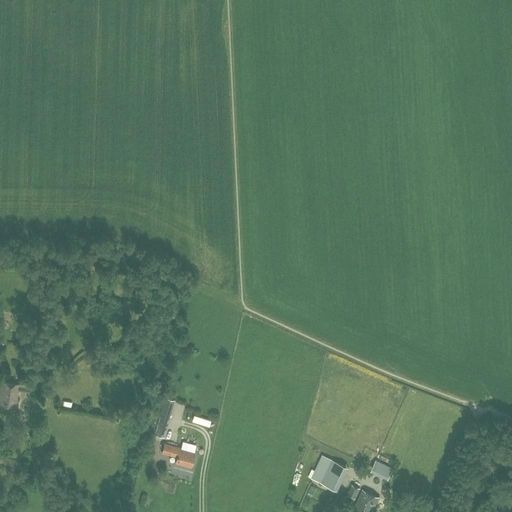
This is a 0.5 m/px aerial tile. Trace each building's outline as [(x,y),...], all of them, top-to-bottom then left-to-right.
[(114,386),(115,379),(107,378),(106,384),(114,386)] [(0,406),(15,409),(17,394),(20,394),(20,391),(29,393),(30,385),(32,385),(33,381),(25,379),(25,384),(21,384),(21,385),(19,385),(19,384),(1,381),(0,387),(0,406)] [(164,437),(169,419),(159,416),(154,434),(164,437)] [(198,451),(199,445),(186,442),(185,448),(198,451)] [(179,448),(180,447),(164,443),(162,452),(177,456),(175,462),(191,466),(195,453),(179,448)] [(349,467),(330,458),(319,481),(337,490),(349,467)] [(376,460),(371,471),(388,479),(393,468),(376,460)] [(355,498),(359,489),(352,485),(348,494),(355,498)] [(372,511),(379,497),(362,490),(352,511),(372,511)]
